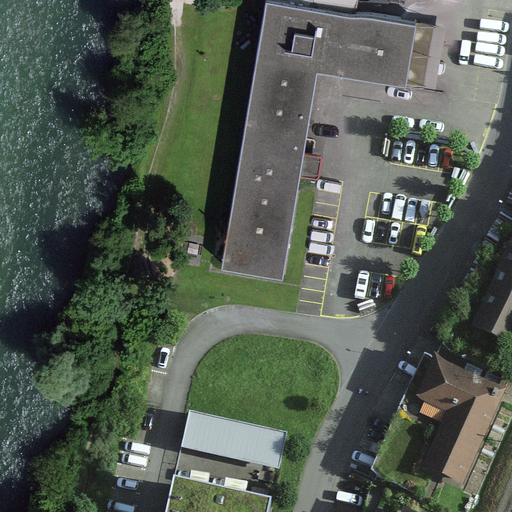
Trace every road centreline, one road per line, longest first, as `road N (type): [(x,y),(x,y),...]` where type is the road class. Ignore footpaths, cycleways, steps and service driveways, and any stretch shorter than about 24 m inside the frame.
road 1 (residential): [(395,340),(234,324),(189,344),(150,511)]
road 2 (unknown): [(507,132),(397,103),(355,106),(340,149),(332,267)]
road 3 (residential): [(395,340),(493,170),(511,118)]
road 4 (residential): [(317,511),(350,409),(395,340)]
